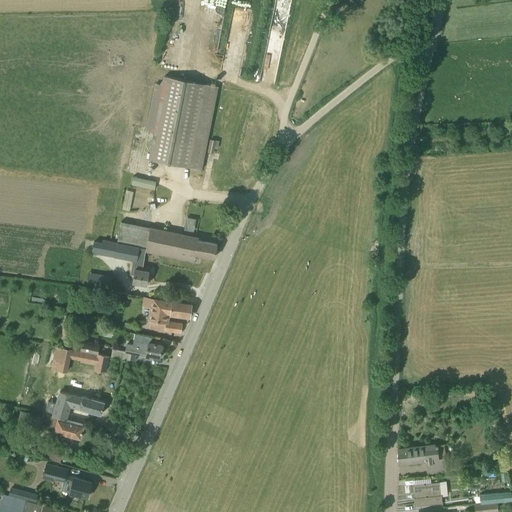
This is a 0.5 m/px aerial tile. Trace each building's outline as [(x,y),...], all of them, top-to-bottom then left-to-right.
[(230,15),(229,14),(222,73),(242,76),(250,13),(244,12),(245,5),(232,3),(230,15)] [(195,17),(181,14),(172,59),(186,62),(195,17)] [(219,86),(205,84),(165,76),(163,84),(155,82),(146,130),(154,131),(149,159),(189,167),(202,170),(219,86)] [(219,141),(210,139),(207,152),(214,153),(215,148),(218,149),(219,141)] [(154,189),(155,189),(156,181),(155,181),(145,179),(134,176),(132,184),(154,189)] [(195,262),(196,254),(214,258),(217,244),(207,242),(198,240),(199,238),(121,222),(117,243),(143,248),(145,248),(145,251),(178,258),(195,262)] [(114,257),(117,243),(104,240),(103,243),(93,242),(92,253),(114,257)] [(135,261),(132,282),(147,285),(149,271),(142,270),(144,258),(142,258),(143,248),(117,243),(114,257),(135,261)] [(119,303),(121,293),(108,291),(106,301),(119,303)] [(150,320),(167,323),(167,321),(169,312),(190,316),(191,304),(152,298),(151,307),(148,320),(150,320)] [(167,321),(167,323),(166,330),(180,332),(182,324),(167,321)] [(61,346),(66,347),(77,349),(78,343),(62,340),(61,346)] [(82,340),(80,350),(86,351),(97,353),(100,343),(82,340)] [(126,343),(125,351),(127,351),(127,352),(136,354),(136,355),(145,356),(146,357),(145,357),(152,358),(153,356),(160,357),(162,344),(149,342),(148,347),(126,343)] [(67,348),(56,346),(51,368),(63,370),(67,348)] [(127,351),(125,351),(112,349),(111,356),(126,359),(127,352),(127,351)] [(97,353),(86,351),(84,360),(95,362),(94,370),(106,372),(108,355),(97,353)] [(45,413),(67,419),(70,406),(101,414),(104,401),(91,398),(91,399),(88,398),(60,390),(56,404),(48,402),(45,413)] [(32,425),(34,413),(20,410),(18,422),(32,425)] [(66,420),(67,419),(45,413),(44,413),(44,415),(36,413),(34,420),(42,422),(40,427),(80,438),(84,425),(66,420)] [(446,471),(444,445),(398,450),(398,463),(426,461),(427,471),(427,473),(446,471)] [(62,454),(48,450),(46,459),(60,462),(62,454)] [(53,478),(64,481),(67,469),(46,463),(42,478),(52,480),(53,478)] [(461,475),(476,473),(475,463),(460,465),(461,475)] [(91,482),(73,477),(68,492),(87,498),(91,482)] [(431,482),(431,483),(416,484),(418,495),(415,495),(415,497),(414,497),(415,505),(435,504),(435,503),(442,503),(441,494),(440,494),(439,481),(431,482)] [(11,488),(10,488),(8,496),(35,503),(37,497),(34,496),(35,495),(11,488)] [(479,494),(480,504),(497,502),(511,500),(510,491),(479,494)] [(35,503),(8,496),(3,495),(0,505),(0,511),(22,511),(23,511),(26,511),(61,511),(62,510),(35,503)] [(494,511),(498,511),(497,502),(480,504),(474,505),(474,511),(494,511)]
